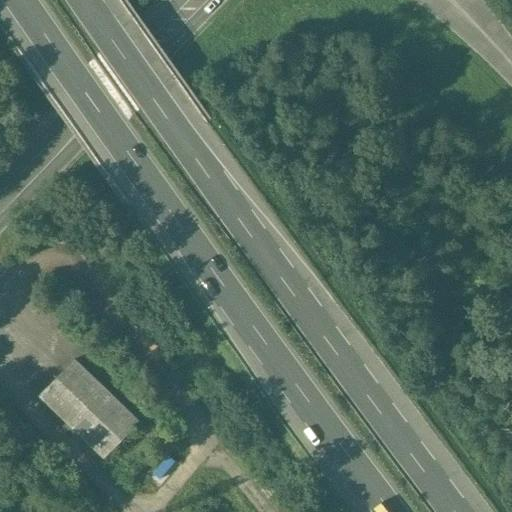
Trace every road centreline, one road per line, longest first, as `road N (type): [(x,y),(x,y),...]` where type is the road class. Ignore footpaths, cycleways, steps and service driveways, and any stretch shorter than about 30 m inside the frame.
road 1 (motorway): [(454,511),(83,0)]
road 2 (motorway): [(26,0),(392,511)]
road 3 (secondary): [(197,0),(0,205)]
